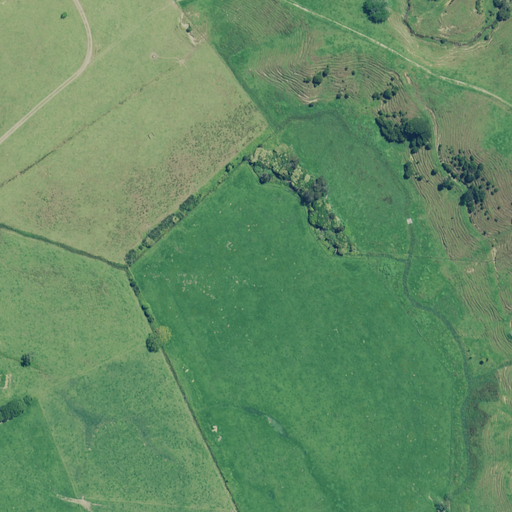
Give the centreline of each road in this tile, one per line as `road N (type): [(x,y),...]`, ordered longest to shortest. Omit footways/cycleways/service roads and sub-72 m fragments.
road 1 (track): [(290,0),(511,104)]
road 2 (track): [(0,143),(177,0)]
